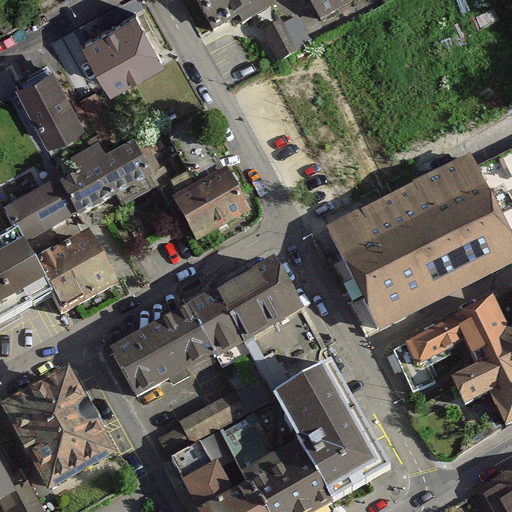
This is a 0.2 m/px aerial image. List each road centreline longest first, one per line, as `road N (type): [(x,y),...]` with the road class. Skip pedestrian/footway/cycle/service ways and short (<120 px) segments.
road 1 (residential): [(432,495),(281,219)]
road 2 (residential): [(281,219),(160,0)]
road 3 (unknown): [(281,219),(511,124)]
road 4 (residential): [(78,341),(281,219)]
road 5 (residential): [(78,341),(175,511)]
road 6 (unknown): [(511,272),(353,352)]
